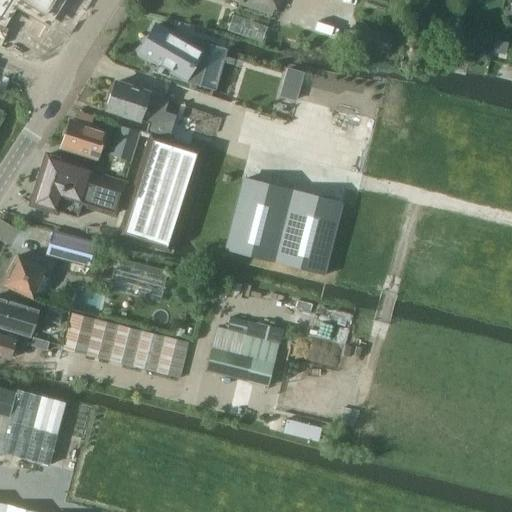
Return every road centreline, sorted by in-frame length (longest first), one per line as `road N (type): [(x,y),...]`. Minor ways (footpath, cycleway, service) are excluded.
road 1 (track): [(381,321),(434,134),(303,101)]
road 2 (track): [(391,189),(511,219)]
